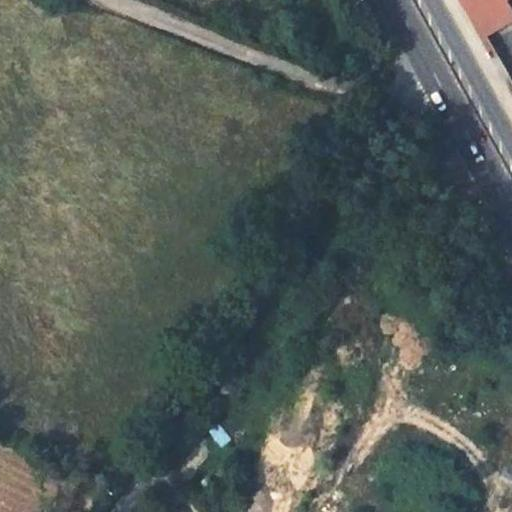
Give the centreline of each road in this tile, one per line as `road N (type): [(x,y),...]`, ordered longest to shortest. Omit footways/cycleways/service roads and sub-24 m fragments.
road 1 (residential): [(439,77),(397,94),(117,511)]
road 2 (primary): [(511,143),(432,0)]
road 3 (primary): [(439,77),(511,207)]
